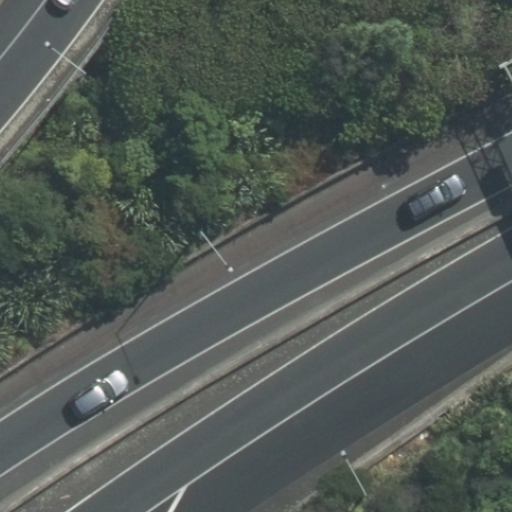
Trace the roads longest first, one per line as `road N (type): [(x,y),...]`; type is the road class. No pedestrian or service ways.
road 1 (motorway): [(0,450),(209,322),(511,163)]
road 2 (motorway): [(149,511),(511,287)]
